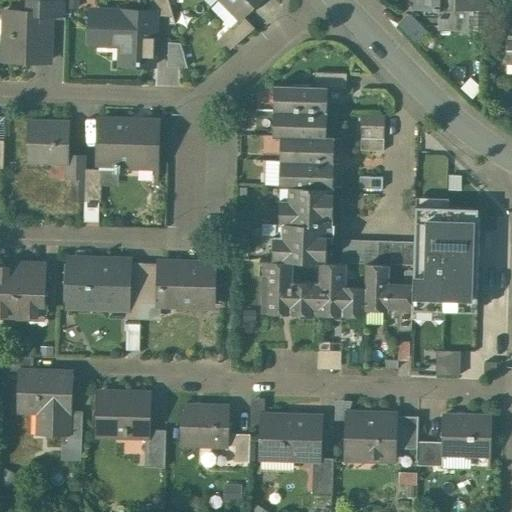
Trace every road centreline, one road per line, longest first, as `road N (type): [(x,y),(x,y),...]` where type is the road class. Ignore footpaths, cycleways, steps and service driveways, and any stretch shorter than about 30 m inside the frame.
road 1 (residential): [(92,372),(511,393)]
road 2 (residential): [(184,106),(179,237),(0,235)]
road 3 (residential): [(511,158),(425,95),(339,0)]
road 4 (residential): [(184,106),(165,96),(0,92)]
road 5 (residential): [(320,0),(184,106)]
